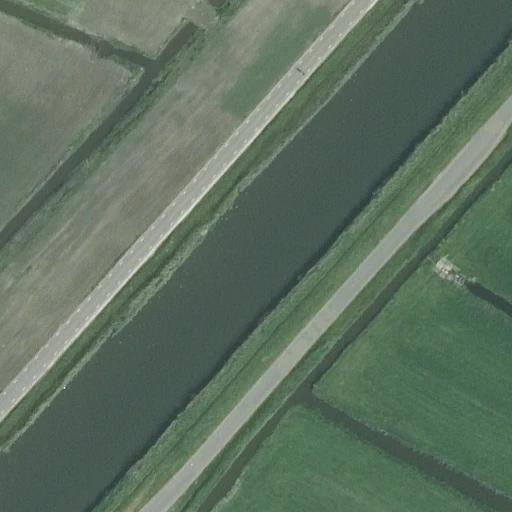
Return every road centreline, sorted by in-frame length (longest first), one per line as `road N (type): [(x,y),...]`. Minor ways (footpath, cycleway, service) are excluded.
road 1 (unclassified): [(0,409),(369,0)]
road 2 (tertiary): [(150,511),(511,109)]
